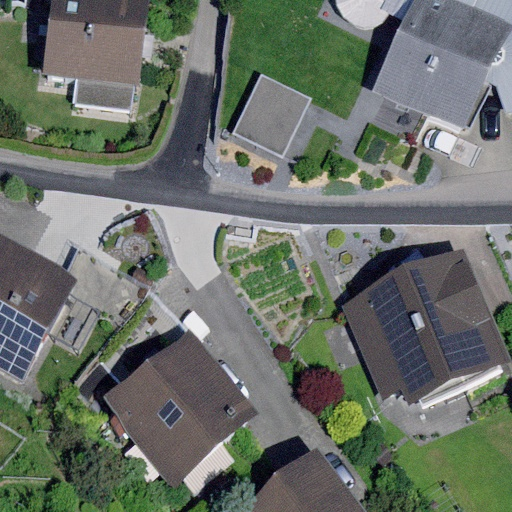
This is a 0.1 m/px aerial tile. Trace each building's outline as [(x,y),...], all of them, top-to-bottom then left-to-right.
[(130,6),(85,0),(54,0),(43,83),(78,88),(139,96),(151,10),(130,6)] [(338,0),(339,6),(340,13),(344,23),(352,29),(363,34),(375,34),(384,29),(390,19),(407,28),(419,0),(431,0),(511,36),(511,45),(493,87),(510,119),(511,117),(511,2),(507,0),(338,0)] [(511,45),(511,36),(431,0),(419,0),(407,28),(374,101),(468,143),(493,87),(511,45)] [(285,160),(313,103),(263,79),(236,136),(285,160)] [(136,117),(139,96),(78,88),(75,108),(136,117)] [(71,306),(82,287),(0,240),(0,378),(22,391),(51,341),(71,306)] [(82,287),(71,306),(51,341),(80,358),(102,320),(123,332),(146,295),(95,264),(82,287)] [(511,369),(468,264),(346,314),(383,402),(403,393),(411,413),(511,370),(511,369)] [(127,388),(185,339),(146,295),(123,332),(105,362),(127,388)] [(258,424),(185,339),(127,388),(104,408),(177,493),(258,424)] [(358,511),(320,461),(250,511),(358,511)]
